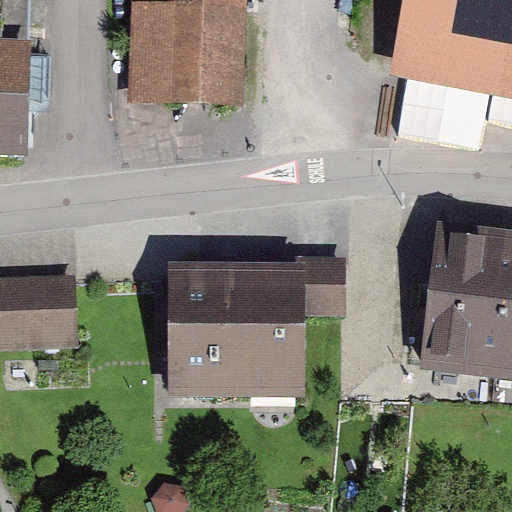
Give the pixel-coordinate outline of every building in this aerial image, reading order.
[(33,0),(0,0),(0,153),(28,154),(33,0)] [(136,0),(132,97),(244,102),(248,0),(136,0)] [(511,0),(403,0),(390,77),(511,98),(511,0)] [(511,227),(440,218),(421,364),(511,375),(511,227)] [(307,257),(169,257),(170,394),(308,393),(307,315),(307,257)] [(307,257),(307,315),(348,315),(348,258),(307,257)] [(77,275),(0,277),(0,352),(80,349),(77,275)]
